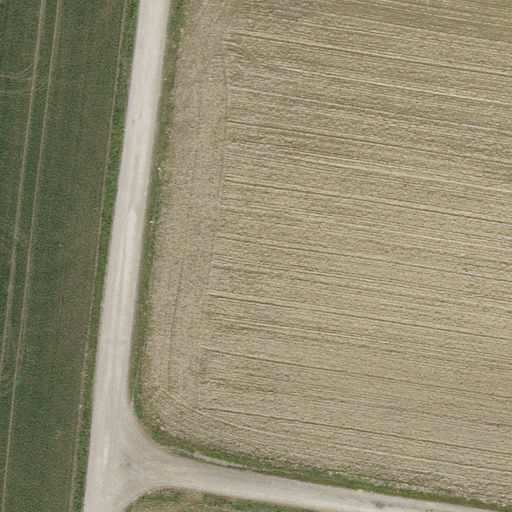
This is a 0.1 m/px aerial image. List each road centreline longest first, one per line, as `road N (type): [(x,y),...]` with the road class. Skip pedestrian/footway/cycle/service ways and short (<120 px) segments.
road 1 (track): [(100,511),(157,0)]
road 2 (track): [(422,511),(104,464)]
